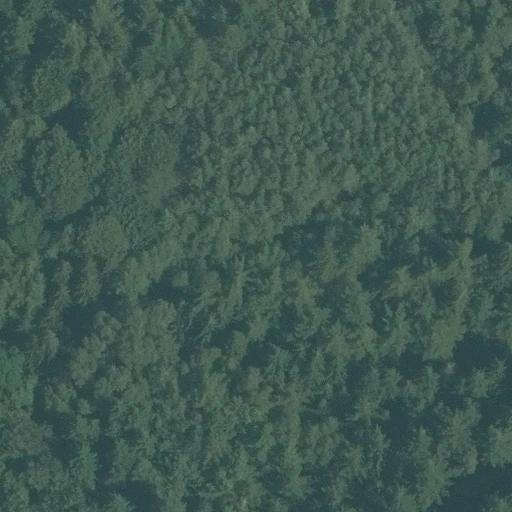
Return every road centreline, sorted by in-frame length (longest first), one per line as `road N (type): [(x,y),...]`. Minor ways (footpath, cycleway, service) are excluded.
road 1 (unknown): [(511,240),(481,254),(406,224),(363,217),(313,226),(265,244),(94,348),(6,425)]
road 2 (track): [(511,184),(451,99),(410,0)]
